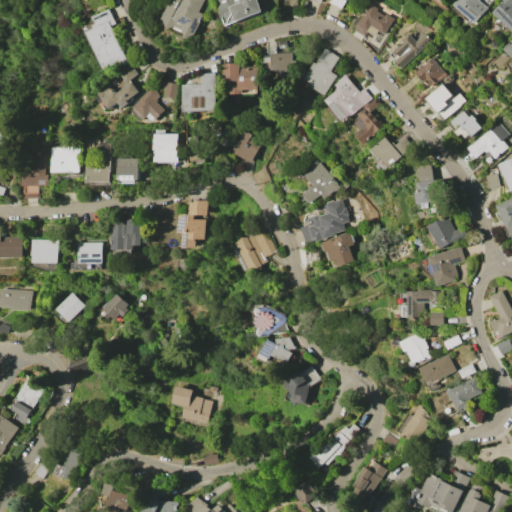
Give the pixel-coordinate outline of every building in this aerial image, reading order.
[(164,19),(162,18),(170,0),(204,0),(199,11),(204,14),(195,35),(186,37),(185,34),(171,27),(167,28),(164,19)] [(258,0),(262,11),(225,25),(217,4),(219,3),(218,0),(258,0)] [(329,0),(344,0),(340,8),(329,1),(329,0)] [(450,0),(443,9),(432,0),(450,0)] [(452,4),(455,0),(478,0),(487,8),(475,23),(452,4)] [(503,0),(511,0),(511,31),(493,12),(503,0)] [(370,3),(377,8),(376,10),(384,16),(385,13),(393,19),(384,34),(378,30),(374,36),(366,31),(363,35),(353,29),(370,3)] [(93,20),(91,16),(108,9),(115,23),(110,26),(127,62),(102,74),(80,26),(93,20)] [(393,50),(402,41),(401,40),(409,34),(415,41),(424,33),(431,40),(401,68),(395,60),(399,56),(393,50)] [(511,58),(503,48),(511,39),(511,70),(506,64),(511,58)] [(285,40),(286,47),(278,48),(278,41),(285,40)] [(312,61),(315,62),(324,48),(339,57),(330,71),(336,75),(323,95),(307,84),(308,82),(301,77),(312,61)] [(268,53),(290,52),(291,60),(295,60),(295,69),(291,69),(291,71),(289,71),(290,82),(276,83),(275,70),(269,69),(269,62),(260,62),(259,55),(268,55),(268,53)] [(433,58),(446,74),(438,81),(438,80),(432,85),(426,79),(423,82),(415,72),(433,58)] [(107,84),(111,90),(113,89),(114,90),(125,81),(119,72),(130,63),(138,73),(130,80),(139,92),(127,101),(129,102),(123,107),(118,102),(110,108),(97,92),(107,84)] [(239,63),(239,66),(257,66),(258,89),(242,90),(242,93),(240,93),(240,94),(230,94),(230,93),(224,93),(224,82),(222,82),(221,63),(239,63)] [(202,73),(215,73),(215,79),(218,79),(218,83),(216,83),(216,110),(183,110),(183,84),(203,84),(202,73)] [(338,88),(334,83),(345,74),(360,91),(364,88),(372,98),(343,122),(341,120),(339,121),(326,106),(328,105),(324,99),(338,88)] [(164,81),(178,83),(177,98),(164,96),(165,89),(163,89),(164,81)] [(443,83),(454,96),(459,92),(465,100),(460,104),(461,105),(444,120),(438,113),(436,115),(430,107),(432,105),(426,98),(443,83)] [(133,108),(132,107),(150,87),(151,88),(152,88),(158,93),(158,94),(159,96),(156,99),(157,101),(156,102),(165,110),(157,119),(155,118),(152,122),(146,116),(142,121),(130,111),(133,108)] [(358,116),(356,114),(376,98),(380,103),(371,110),(384,125),(362,143),(355,134),(360,130),(352,121),(358,116)] [(463,110),(468,117),(472,114),(476,119),(475,120),(481,127),(471,136),(462,124),(459,126),(458,125),(455,127),(450,121),(463,110)] [(0,121),(14,129),(9,140),(16,144),(11,154),(0,148),(0,121)] [(497,121),(508,134),(501,140),(507,147),(494,158),(486,148),(475,158),(467,148),(497,121)] [(164,124),(164,133),(179,133),(179,158),(184,158),(184,161),(155,161),(155,124),(164,124)] [(250,162),(228,151),(240,128),(262,139),(250,162)] [(385,136),(391,143),(393,142),(395,145),(404,137),(412,146),(388,167),(380,158),(379,159),(370,149),(385,136)] [(81,145),(82,176),(61,176),(61,172),(53,173),(53,145),(81,145)] [(22,174),(34,174),(34,148),(45,148),(45,174),(48,174),(48,185),(38,185),(38,198),(24,198),(24,185),(22,185),(22,174)] [(87,182),(87,166),(103,166),(103,151),(111,151),(111,182),(87,182)] [(497,164),(511,156),(511,189),(509,191),(497,164)] [(117,158),(139,158),(139,179),(135,179),(135,183),(121,183),(121,179),(117,179),(117,158)] [(318,159),(333,177),(332,178),(339,187),(334,192),(333,190),(324,198),(321,194),(311,203),(303,194),(314,185),(303,172),(318,159)] [(419,192),(417,183),(420,182),(417,166),(431,163),(433,180),(443,178),(444,189),(435,190),(438,211),(429,213),(428,207),(419,208),(416,192),(419,192)] [(496,172),(499,186),(488,188),(485,175),(496,172)] [(495,205),(511,196),(511,235),(511,236),(495,205)] [(328,212),(325,203),(340,198),(348,221),(342,223),(344,229),(334,232),(334,234),(314,241),(309,227),(310,227),(307,219),(328,212)] [(187,214),(187,202),(192,202),(192,200),(206,200),(206,215),(193,215),(193,219),(205,219),(204,239),(194,239),(194,241),(196,241),(196,247),(181,247),(181,234),(183,234),(183,232),(177,232),(176,214),(187,214)] [(446,215),(454,231),(464,225),(470,237),(460,242),(458,239),(439,249),(427,225),(446,215)] [(123,221),(122,224),(127,224),(127,219),(141,219),(141,245),(133,244),(133,249),(111,249),(111,221),(123,221)] [(246,237),(247,237),(253,234),(254,236),(266,230),(276,250),(263,256),(266,261),(260,264),(261,266),(248,273),(234,243),(246,237)] [(349,233),(353,243),(349,245),(354,260),(340,266),(337,260),(332,261),(329,251),(325,252),(322,243),(349,233)] [(0,237),(21,237),(22,257),(0,257),(0,237)] [(30,240),(57,240),(56,263),(31,262),(31,255),(30,255),(30,240)] [(101,242),(101,258),(101,262),(100,262),(77,263),(77,243),(101,242)] [(460,246),(465,261),(454,264),(458,279),(437,285),(428,256),(460,246)] [(0,289),(32,290),(31,310),(11,309),(11,307),(0,307),(0,289)] [(440,290),(440,301),(423,301),(423,317),(408,317),(408,291),(440,290)] [(502,290),(511,309),(511,316),(511,317),(511,319),(511,331),(501,337),(497,330),(494,332),(489,322),(500,316),(490,296),(502,290)] [(71,292),(85,305),(69,322),(55,309),(71,292)] [(115,294),(128,304),(126,307),(128,310),(122,317),(119,314),(115,320),(102,309),(115,294)] [(252,308),(256,305),(266,303),(285,314),(285,323),(289,333),(272,333),(269,336),(256,337),(258,328),(256,326),(255,318),(256,315),(252,308)] [(443,310),(443,324),(430,324),(430,310),(443,310)] [(0,322),(9,326),(6,334),(0,331),(0,322)] [(417,332),(421,339),(423,338),(427,347),(426,348),(430,356),(418,362),(417,360),(413,363),(408,353),(405,354),(399,342),(417,332)] [(461,342),(447,349),(443,342),(457,335),(461,342)] [(166,337),(172,348),(165,352),(158,342),(166,337)] [(268,339),(276,343),(275,338),(289,337),(295,348),(284,349),(292,353),(287,362),(276,356),(276,357),(272,355),(270,359),(269,358),(267,362),(259,357),(268,339)] [(507,338),(511,347),(511,349),(501,355),(496,344),(507,338)] [(93,367),(74,374),(69,361),(88,354),(93,367)] [(447,354),(455,370),(436,379),(439,386),(430,391),(419,368),(447,354)] [(475,371),(461,378),(458,370),(471,363),(475,371)] [(309,384),(306,404),(288,401),(290,391),(288,388),(287,389),(282,382),(300,370),(302,372),(312,366),(319,378),(309,384)] [(473,377),(481,392),(466,400),(470,406),(457,413),(446,390),(473,377)] [(12,407),(16,401),(13,399),(25,380),(42,390),(25,417),(28,419),(24,426),(12,418),(15,412),(11,409),(12,407)] [(175,385),(192,389),(191,395),(202,397),(202,399),(211,401),(206,423),(181,418),(183,405),(171,403),(175,385)] [(407,412),(412,416),(419,405),(435,415),(419,439),(418,438),(415,443),(400,434),(402,430),(397,427),(407,412)] [(0,414),(18,428),(4,447),(5,447),(0,453),(0,414)] [(331,436),(333,438),(345,425),(348,429),(353,423),(359,429),(348,440),(339,456),(336,454),(327,465),(324,462),(320,467),(310,458),(331,436)] [(59,464),(65,466),(73,447),(85,453),(72,481),(55,474),(59,464)] [(218,462),(204,464),(202,456),(206,455),(206,453),(212,452),(212,454),(217,453),(218,462)] [(41,479),(33,473),(40,461),(49,467),(41,479)] [(365,466),(370,469),(375,461),(387,469),(369,495),(368,494),(364,500),(353,492),(357,487),(354,485),(359,478),(357,477),(365,466)] [(430,473),(441,478),(441,479),(448,483),(454,470),(470,477),(454,511),(449,509),(447,511),(444,511),(438,509),(437,511),(427,508),(427,507),(419,503),(417,507),(409,503),(416,487),(422,489),(430,473)] [(307,480),(318,494),(305,504),(294,491),(307,480)] [(110,482),(118,485),(116,490),(128,494),(129,492),(136,495),(129,510),(120,506),(118,510),(109,506),(113,497),(105,493),(110,482)] [(460,511),(471,489),(473,490),(474,488),(480,492),(480,493),(482,494),(480,500),(490,505),(495,495),(494,495),(496,490),(511,497),(503,511),(460,511)] [(198,496),(214,508),(218,504),(222,509),(229,503),(236,511),(188,511),(185,508),(198,496)] [(143,511),(147,499),(181,501),(180,511),(143,511)]
